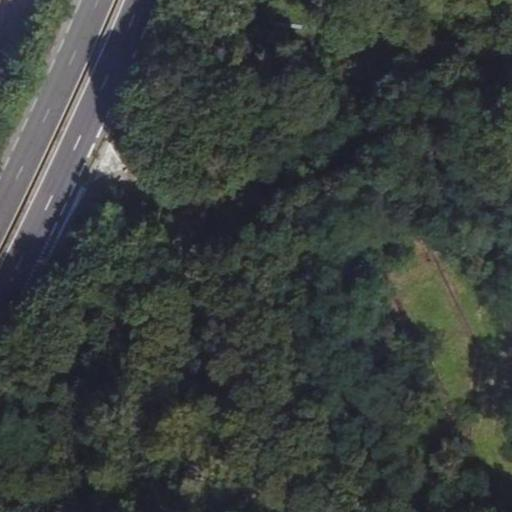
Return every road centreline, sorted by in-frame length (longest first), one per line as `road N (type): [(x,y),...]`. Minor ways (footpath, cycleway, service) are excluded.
road 1 (secondary): [(0,292),(139,0)]
road 2 (secondary): [(98,0),(0,208)]
road 3 (track): [(511,57),(389,51)]
